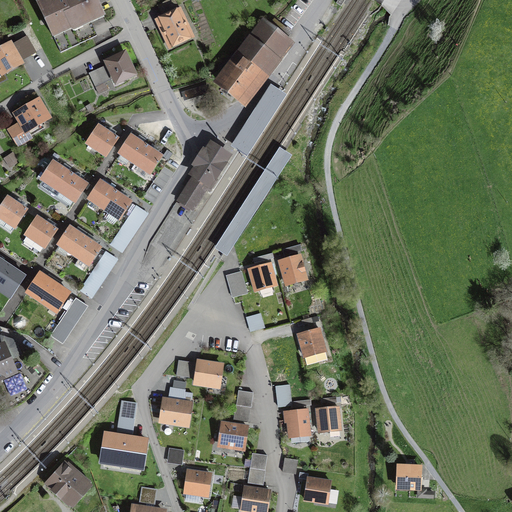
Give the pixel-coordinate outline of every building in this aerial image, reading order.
[(102,13),(96,0),(46,0),(38,4),(61,53),(97,36),(89,19),(102,13)] [(173,0),(167,0),(159,4),(166,18),(159,21),(170,46),(191,36),(173,0)] [(285,40),(291,34),(274,20),(268,27),(267,26),(255,42),(252,40),(219,83),(241,100),(286,41),(285,40)] [(0,79),(5,76),(2,72),(20,62),(10,46),(0,51),(0,79)] [(134,74),(125,54),(106,62),(116,83),(134,74)] [(95,87),(109,80),(103,68),(89,74),(95,87)] [(184,89),(185,96),(204,93),(203,85),(184,89)] [(287,96),(271,85),(230,147),(246,158),(287,96)] [(48,117),(39,101),(16,114),(21,123),(9,130),(16,143),(29,135),(26,130),(48,117)] [(106,156),(117,139),(98,127),(87,143),(106,156)] [(131,136),(120,153),(135,163),(146,147),(131,136)] [(146,147),(135,163),(150,173),(161,157),(146,147)] [(194,173),(197,175),(208,182),(204,188),(207,190),(210,185),(209,183),(227,156),(211,147),(206,154),(205,153),(197,165),(199,166),(194,173)] [(292,155),(280,147),(214,249),(227,257),(276,182),(292,155)] [(4,159),(10,167),(19,161),(13,153),(4,159)] [(42,179),(60,191),(71,175),(53,162),(42,179)] [(71,175),(60,191),(75,202),(86,185),(71,175)] [(191,208),(204,188),(208,182),(197,175),(181,201),(191,208)] [(100,182),(89,199),(104,209),(115,192),(100,182)] [(115,192),(104,209),(119,219),(130,202),(115,192)] [(0,208),(0,217),(15,227),(26,211),(7,198),(0,208)] [(147,214),(137,207),(111,245),(121,252),(147,214)] [(37,218),(26,235),(45,247),(56,231),(37,218)] [(59,244),(74,255),(85,238),(70,228),(59,244)] [(85,238),(74,255),(89,265),(100,248),(85,238)] [(117,259),(106,252),(80,291),(91,298),(117,259)] [(299,256),(280,261),(287,285),(306,280),(299,256)] [(27,275),(0,258),(0,291),(11,299),(27,275)] [(249,270),(255,291),(276,285),(270,264),(249,270)] [(70,292),(40,272),(26,294),(56,314),(70,292)] [(241,272),(227,276),(233,296),(246,293),(241,272)] [(87,306),(76,299),(51,336),(62,344),(87,306)] [(260,313),(247,317),(251,331),(265,327),(260,313)] [(304,357),(325,351),(319,329),(298,335),(304,357)] [(16,345),(0,339),(0,379),(4,378),(3,376),(14,372),(4,350),(7,349),(8,352),(17,348),(16,345)] [(196,362),(179,360),(177,376),(195,378),(196,362)] [(222,365),(199,362),(195,383),(218,387),(222,365)] [(168,401),(189,404),(190,398),(192,399),(192,394),(185,392),(186,383),(174,381),(173,388),(170,388),(168,401)] [(278,407),(292,405),(290,385),(276,386),(278,407)] [(189,404),(168,401),(164,400),(161,421),(187,425),(190,404),(189,404)] [(122,402),(117,431),(132,433),(137,404),(122,402)] [(250,407),(237,405),(235,419),(248,421),(250,407)] [(317,409),(319,432),(340,430),(338,407),(317,409)] [(288,421),(290,437),(309,435),(307,410),(285,413),(286,421),(288,421)] [(235,449),(244,450),(247,427),(222,423),(219,443),(227,445),(227,449),(235,451),(235,449)] [(105,434),(101,461),(142,468),(146,441),(105,434)] [(184,449),(169,447),(167,463),(183,465),(184,449)] [(285,458),(283,472),(296,474),(298,460),(285,458)] [(49,483),(72,503),(87,486),(65,466),(49,483)] [(399,466),(398,488),(419,489),(420,467),(399,466)] [(248,483),(263,485),(265,470),(250,468),(248,483)] [(185,492),(207,496),(210,475),(188,471),(185,492)] [(299,479),(307,480),(305,500),(328,503),(331,482),(308,478),(308,474),(300,472),(299,479)] [(266,511),(270,491),(245,487),(241,510),(255,511),(266,511)] [(156,490),(142,488),(140,502),(154,504),(156,490)]
